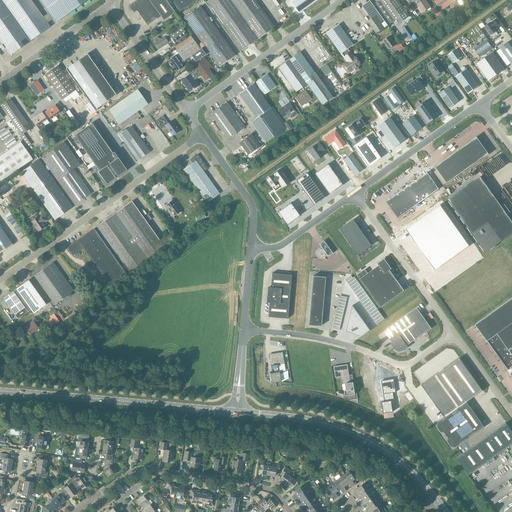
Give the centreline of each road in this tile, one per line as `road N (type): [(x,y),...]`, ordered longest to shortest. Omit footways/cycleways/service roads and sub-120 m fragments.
road 1 (unclassified): [(0,281),(202,135)]
road 2 (secondary): [(233,410),(0,391)]
road 3 (unclassified): [(453,332),(405,367),(321,338),(243,328)]
road 4 (secondary): [(435,500),(406,467),(355,434),(241,411)]
road 5 (unclassified): [(186,111),(337,0)]
road 6 (unclassified): [(453,332),(353,194)]
road 7 (unclassified): [(353,194),(479,105)]
road 8 (residential): [(252,485),(148,468),(110,487)]
road 9 (unclassified): [(0,82),(110,4)]
road 10 (unclassified): [(110,4),(186,111)]
road 11 (unclassified): [(202,135),(249,201),(251,248)]
